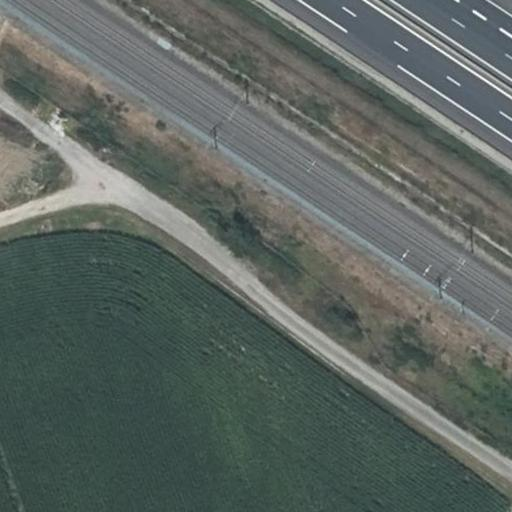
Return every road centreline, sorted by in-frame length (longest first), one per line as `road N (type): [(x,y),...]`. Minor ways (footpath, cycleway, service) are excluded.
road 1 (unclassified): [(107,184),(511,474)]
road 2 (motorway): [(330,0),(511,120)]
road 3 (unclassified): [(0,110),(107,184)]
